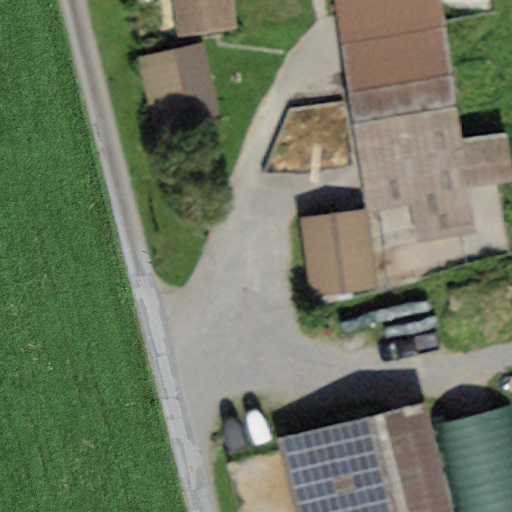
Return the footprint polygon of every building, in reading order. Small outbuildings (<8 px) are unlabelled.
[(226,6),(225,0),(179,0),(181,12),(226,6)] [(497,137),(447,146),(426,0),(350,0),(387,199),(420,193),(427,234),(463,228),(455,179),(503,171),(497,137)] [(141,67),(161,136),(216,121),(197,51),(141,67)] [(301,230),(312,305),(368,296),(357,222),(301,230)] [(305,511),(437,511),(414,417),(289,448),(305,511)]
